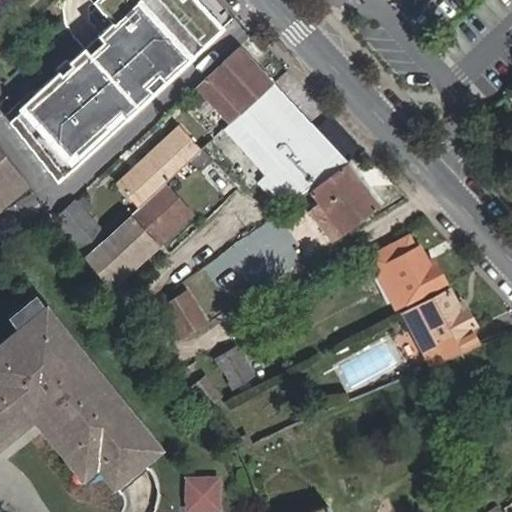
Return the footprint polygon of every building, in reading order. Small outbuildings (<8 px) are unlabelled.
[(223,27),(197,0),(93,0),(112,21),(10,114),(58,178),(223,27)] [(248,104),(274,81),(240,44),(196,84),(230,121),(248,104)] [(248,104),(260,118),(239,137),(292,200),(310,187),(346,161),(274,81),(248,104)] [(493,107),(506,121),(511,115),(511,99),(507,95),(493,107)] [(487,113),(472,128),(484,141),(500,127),(487,113)] [(101,227),(76,199),(57,216),(88,252),(85,255),(103,275),(111,285),(112,284),(123,276),(195,210),(167,179),(201,148),(181,124),(118,180),(139,205),(128,215),(122,209),(101,227)] [(0,187),(17,175),(0,153),(0,187)] [(310,187),(320,199),(309,207),(318,217),(334,238),(379,204),(346,161),(310,187)] [(410,234),(371,255),(397,305),(445,280),(436,262),(431,264),(420,244),(416,246),(410,234)] [(451,290),(405,314),(430,365),(479,344),(470,327),(476,324),(467,305),(461,307),(451,290)] [(204,320),(186,291),(166,304),(184,332),(204,320)] [(101,468),(117,488),(147,464),(136,450),(151,438),(40,300),(13,322),(19,328),(0,343),(0,441),(23,424),(15,415),(28,404),(88,478),(101,468)] [(252,372),(237,346),(220,356),(234,382),(252,372)] [(221,394),(206,375),(192,385),(208,405),(221,394)] [(187,510),(218,509),(217,479),(186,480),(187,510)]
